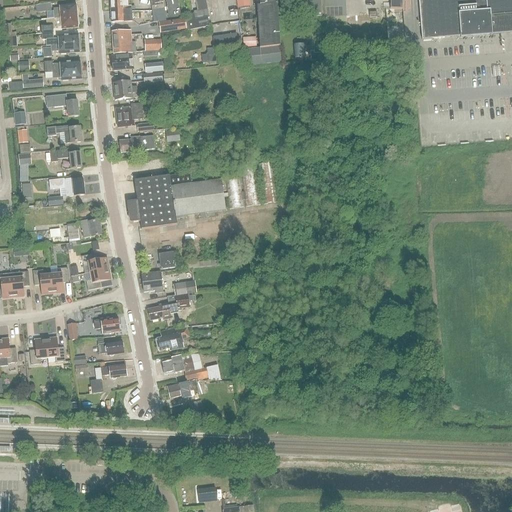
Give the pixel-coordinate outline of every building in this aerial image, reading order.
[(130,0),(110,0),(111,11),(131,10),(130,0)] [(164,0),(167,19),(181,16),(178,2),(177,0),(164,0)] [(189,15),(190,19),(185,20),(187,31),(209,27),(208,19),(209,18),(205,0),(194,0),(197,11),(193,12),(194,14),(189,15)] [(249,0),(236,0),(238,9),(250,8),(249,0)] [(254,0),(256,7),(257,7),(259,49),(246,50),(248,67),(281,63),(280,47),(277,5),(276,0),(254,0)] [(300,0),(301,2),(303,2),(304,19),(322,18),(321,0),(300,0)] [(321,0),(322,18),(325,18),(325,24),(346,23),(345,0),(321,0)] [(373,0),(390,1),(390,10),(403,10),(403,0),(373,0)] [(511,0),(418,0),(419,6),(422,40),(423,40),(438,39),(455,37),(460,37),(460,38),(461,38),(461,37),(472,36),(489,34),(489,35),(511,33),(511,0)] [(51,12),(50,4),(40,5),(35,6),(36,13),(51,12)] [(54,19),(77,17),(76,13),(77,11),(77,8),(76,7),(76,6),(55,7),(56,9),(53,9),(54,19)] [(131,10),(111,11),(111,23),(131,22),(131,10)] [(165,15),(152,16),(153,23),(166,22),(165,15)] [(77,17),(54,19),(55,29),(61,28),(61,30),(78,28),(78,27),(79,26),(78,22),(77,21),(77,17)] [(158,23),(160,34),(187,30),(185,19),(158,23)] [(53,25),(41,26),(42,35),(53,34),(53,25)] [(130,32),(112,33),(113,55),(132,54),(132,53),(136,53),(136,43),(131,43),(130,32)] [(216,44),(240,42),(239,33),(215,35),(216,44)] [(43,47),(51,47),(80,44),(79,37),(78,37),(78,36),(75,37),(75,35),(64,36),(64,37),(58,38),(58,39),(53,40),(53,34),(42,35),(42,41),(43,47)] [(144,41),(145,52),(161,52),(161,40),(144,41)] [(80,44),(51,47),(51,49),(42,49),(43,59),(52,58),(51,53),(59,52),(59,54),(61,54),(61,55),(66,55),(66,54),(79,53),(79,52),(80,52),(80,44)] [(294,44),(295,59),(305,58),(304,44),(294,44)] [(133,70),(133,69),(138,66),(137,55),(111,57),(112,66),(111,67),(111,70),(112,70),(112,72),(126,71),(133,70)] [(52,73),(81,71),(81,69),(81,67),(80,65),(80,63),(70,64),(70,62),(65,63),(65,64),(60,64),(52,65),(52,62),(44,63),(45,74),(52,73)] [(161,64),(154,64),(144,65),(145,74),(162,73),(161,64)] [(52,73),(53,80),(61,79),(61,81),(63,81),(63,82),(68,82),(68,80),(81,79),(81,78),(82,75),(81,73),(81,71),(52,73)] [(162,74),(143,75),(143,84),(163,83),(162,74)] [(174,74),(163,75),(164,83),(174,82),(174,74)] [(28,81),(28,89),(43,88),(43,80),(28,81)] [(23,91),(22,81),(9,82),(10,92),(23,91)] [(113,84),(115,101),(126,100),(126,102),(133,101),(131,82),(113,84)] [(161,101),(160,94),(141,96),(141,103),(161,101)] [(66,95),(53,97),(54,109),(67,107),(68,118),(79,117),(77,102),(67,103),(66,95)] [(218,111),(221,102),(213,99),(210,108),(218,111)] [(176,104),(176,106),(177,112),(177,113),(187,113),(186,103),(176,104)] [(132,127),(135,126),(134,121),(137,120),(136,114),(143,114),(142,104),(130,105),(131,109),(130,109),(115,110),(117,129),(132,127)] [(14,115),(14,119),(15,127),(25,125),(24,114),(14,115)] [(153,124),(137,125),(138,133),(154,132),(153,124)] [(55,128),(46,129),(47,137),(56,136),(56,135),(64,134),(65,144),(82,143),(80,128),(70,129),(69,126),(55,128)] [(23,131),(17,132),(19,144),(28,143),(27,137),(24,137),(23,131)] [(165,133),(166,143),(180,142),(179,131),(165,133)] [(130,139),(130,141),(120,142),(121,154),(132,152),(132,155),(142,154),(141,148),(153,147),(153,145),(158,145),(157,138),(153,139),(153,137),(140,139),(140,138),(130,139)] [(58,163),(58,160),(70,159),(71,169),(81,168),(80,154),(70,155),(69,152),(61,153),(57,153),(57,152),(50,153),(51,163),(58,163)] [(30,155),(18,156),(19,166),(31,165),(30,155)] [(272,163),(257,165),(263,205),(278,203),(272,163)] [(255,166),(240,167),(245,208),(260,206),(255,166)] [(141,230),(177,225),(176,219),(226,212),(223,192),(226,192),(225,181),(221,181),(221,180),(191,185),(190,173),(134,182),(137,202),(128,203),(131,224),(140,222),(141,230)] [(64,180),(66,198),(74,197),(85,196),(83,180),(73,182),(72,179),(64,180)] [(225,180),(229,210),(244,208),(240,179),(225,180)] [(47,199),(48,207),(63,206),(63,197),(47,199)] [(82,229),(84,239),(102,236),(99,221),(89,223),(88,221),(80,222),(82,229)] [(80,244),(77,224),(67,226),(70,245),(80,244)] [(160,270),(176,268),(174,253),(158,255),(160,270)] [(282,253),(273,254),(275,270),(284,269),(282,253)] [(88,267),(90,274),(109,270),(107,259),(97,261),(95,255),(81,258),(83,268),(88,267)] [(51,276),(52,295),(64,294),(63,284),(69,283),(67,269),(57,269),(58,275),(51,276)] [(109,270),(90,274),(84,275),(88,292),(102,289),(101,283),(111,281),(109,270)] [(52,295),(51,276),(44,276),(43,271),(33,272),(34,287),(40,286),(41,296),(52,295)] [(28,273),(18,274),(11,274),(13,299),(25,298),(24,288),(29,287),(28,273)] [(144,293),(155,292),(155,294),(163,293),(160,273),(142,275),(144,293)] [(13,299),(11,274),(0,275),(0,289),(1,290),(2,300),(13,299)] [(175,297),(187,295),(196,293),(194,282),(185,283),(173,285),(175,297)] [(187,295),(175,297),(169,298),(170,304),(158,306),(159,308),(148,310),(150,322),(162,320),(162,321),(172,320),(171,316),(178,314),(178,312),(182,311),(182,309),(190,308),(189,303),(194,302),(193,296),(188,297),(187,295)] [(233,322),(234,315),(225,314),(225,322),(233,322)] [(100,320),(101,322),(94,323),(95,331),(102,330),(103,335),(120,333),(120,331),(121,330),(120,326),(119,325),(118,319),(109,321),(109,319),(100,320)] [(76,324),(67,326),(69,342),(78,340),(76,324)] [(184,348),(181,340),(189,338),(187,329),(176,332),(175,329),(159,333),(161,339),(155,340),(158,352),(169,350),(169,352),(184,348)] [(9,339),(0,340),(0,366),(0,367),(8,367),(7,364),(17,363),(16,349),(10,349),(9,339)] [(57,339),(45,340),(47,359),(55,358),(55,364),(65,363),(64,348),(58,349),(57,339)] [(40,360),(47,359),(45,340),(34,341),(35,351),(29,352),(31,366),(41,365),(40,360)] [(98,345),(99,355),(108,354),(108,356),(110,356),(111,357),(113,356),(114,355),(124,354),(123,348),(123,347),(123,345),(122,344),(122,342),(98,345)] [(172,362),(162,364),(164,375),(174,372),(175,375),(185,372),(184,371),(202,367),(199,354),(190,355),(181,357),(171,359),(172,362)] [(101,369),(97,369),(98,378),(109,376),(110,380),(112,379),(113,380),(115,380),(116,379),(127,377),(127,376),(128,375),(128,372),(127,371),(126,371),(125,366),(105,368),(104,363),(100,364),(101,369)] [(76,374),(82,373),(88,373),(87,366),(75,367),(76,374)] [(206,369),(184,374),(186,381),(197,379),(198,381),(208,379),(207,374),(206,369)] [(218,371),(207,374),(208,379),(208,381),(219,378),(218,371)] [(101,380),(90,382),(92,395),(103,393),(101,380)] [(172,390),(168,390),(170,399),(170,400),(181,397),(182,400),(195,397),(193,391),(197,390),(195,381),(171,387),(172,390)] [(202,411),(200,402),(191,404),(193,413),(202,411)]
